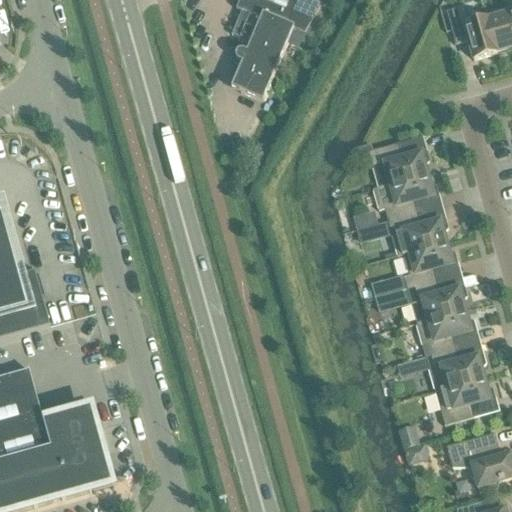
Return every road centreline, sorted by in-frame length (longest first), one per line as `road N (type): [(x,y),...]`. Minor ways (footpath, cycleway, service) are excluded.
road 1 (secondary): [(263,511),(121,0)]
road 2 (unclassified): [(181,511),(62,91)]
road 3 (residential): [(511,264),(479,144),(480,119),(491,105),(511,99)]
